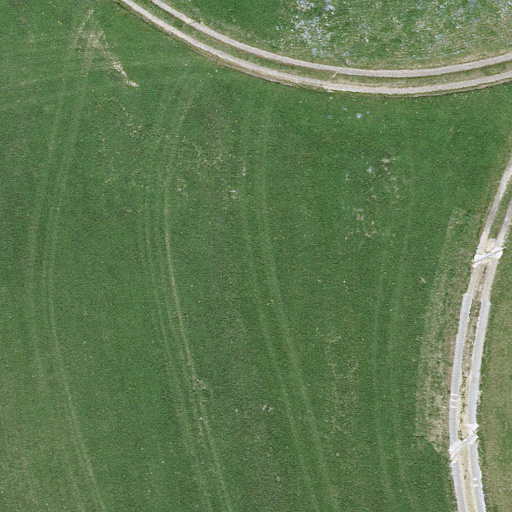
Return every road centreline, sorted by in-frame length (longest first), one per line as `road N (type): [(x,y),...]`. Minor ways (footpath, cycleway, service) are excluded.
road 1 (track): [(511,62),(415,91),(301,87),(181,45),(104,0)]
road 2 (track): [(511,193),(466,333),(470,511)]
